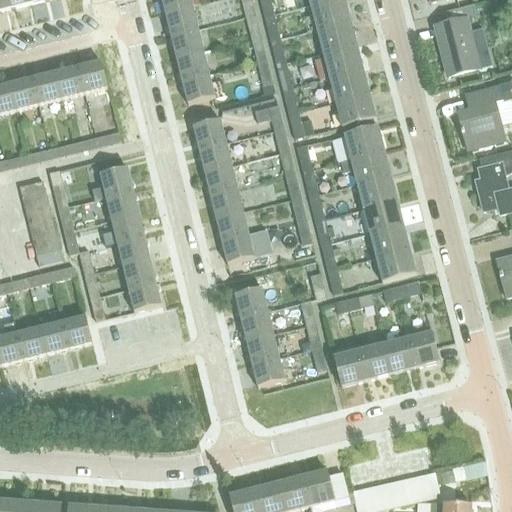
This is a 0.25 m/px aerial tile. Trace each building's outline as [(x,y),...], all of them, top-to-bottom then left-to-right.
[(28,0),(2,0),(6,14),(30,7),(28,0)] [(198,0),(161,0),(166,17),(193,11),(201,9),(198,0)] [(257,18),(252,0),(241,0),(247,21),(257,18)] [(270,0),(259,0),(265,21),(275,18),(270,0)] [(345,0),(308,0),(310,9),(345,0)] [(351,25),(345,0),(310,9),(317,33),(351,25)] [(447,27),(436,30),(450,80),(480,72),(492,69),(487,50),(475,53),(467,23),(479,20),(475,8),(444,16),(447,27)] [(199,33),(193,11),(166,17),(172,40),(199,33)] [(257,18),(247,21),(253,44),(263,41),(257,18)] [(275,18),(265,21),(271,45),(281,43),(275,18)] [(358,49),(351,25),(317,33),(323,58),(358,49)] [(204,56),(199,33),(172,40),(177,62),(204,56)] [(269,63),(263,41),(253,44),(258,66),(269,63)] [(287,67),(281,43),(271,45),(277,70),(287,67)] [(358,49),(323,58),(330,82),(364,73),(358,49)] [(204,56),(177,62),(183,85),(210,78),(204,56)] [(269,63),(258,66),(264,90),(275,87),(269,63)] [(78,71),(85,99),(108,93),(101,65),(78,71)] [(287,67),(277,70),(284,94),(294,92),(287,67)] [(85,99),(78,71),(55,77),(62,105),(85,99)] [(370,98),(364,73),(330,82),(336,107),(370,98)] [(55,77),(32,83),(39,110),(62,105),(55,77)] [(210,78),(183,85),(189,108),(216,102),(210,78)] [(511,91),(509,79),(498,82),(500,90),(502,96),(510,94),(511,93),(511,91)] [(39,110),(32,83),(10,88),(17,116),(39,110)] [(0,120),(17,116),(10,88),(0,90),(0,120)] [(511,103),(510,94),(502,96),(500,90),(466,98),(470,113),(458,117),(469,155),(506,146),(496,108),(511,104),(511,103)] [(300,116),(294,92),(284,94),(290,119),(300,116)] [(370,98),(336,107),(342,132),(377,123),(370,98)] [(276,136),(286,134),(280,110),(256,115),(259,127),(273,124),(276,136)] [(300,116),(290,119),(296,143),(316,138),(312,123),(302,126),(300,116)] [(200,155),(227,148),(221,125),(194,131),(200,155)] [(351,164),(385,155),(379,130),(344,139),(351,164)] [(291,156),(286,134),(276,136),(281,159),(291,156)] [(243,135),(242,146),(266,148),(267,137),(243,135)] [(119,136),(95,142),(98,152),(121,146),(119,136)] [(95,142),(73,148),(75,157),(98,152),(95,142)] [(73,148),(50,153),(52,163),(75,157),(73,148)] [(227,148),(200,155),(206,178),(233,171),(227,148)] [(304,176),(314,174),(308,149),(298,151),(304,176)] [(52,163),(50,153),(27,159),(30,169),(52,163)] [(385,155),(351,164),(341,167),(344,177),(353,174),(357,189),(392,180),(385,155)] [(297,179),(291,156),(281,159),(287,181),(297,179)] [(511,157),(480,166),(481,172),(479,173),(482,184),(476,185),(484,216),(499,212),(500,219),(511,215),(511,193),(508,194),(506,183),(511,179),(511,157)] [(30,169),(27,159),(5,165),(7,174),(30,169)] [(238,194),(233,171),(206,178),(212,200),(238,194)] [(104,191),(93,194),(96,205),(107,202),(134,195),(130,177),(128,172),(108,177),(101,179),(104,191)] [(320,198),(314,174),(304,176),(310,201),(320,198)] [(297,179),(287,181),(292,204),(303,202),(297,179)] [(398,204),(392,180),(357,189),(363,213),(398,204)] [(23,203),(47,198),(44,187),(20,192),(23,203)] [(59,214),(69,211),(63,188),(53,191),(59,214)] [(238,194),(212,200),(217,223),(244,216),(238,194)] [(134,195),(107,202),(112,225),(140,218),(134,195)] [(47,198),(23,203),(26,215),(49,209),(47,198)] [(326,223),(320,198),(310,201),(316,225),(326,223)] [(308,224),(303,202),(292,204),(298,227),(308,224)] [(404,229),(398,204),(363,213),(370,238),(404,229)] [(52,220),(49,209),(26,215),(29,226),(52,220)] [(69,211),(59,214),(65,237),(74,234),(69,211)] [(250,239),(244,216),(217,223),(223,245),(250,239)] [(115,236),(104,239),(107,250),(118,247),(146,241),(140,218),(112,225),(115,236)] [(52,220),(29,226),(32,237),(55,231),(52,220)] [(326,223),(316,225),(322,250),(332,247),(326,223)] [(308,224),(298,227),(304,250),(314,248),(308,224)] [(404,229),(370,238),(376,262),(411,253),(404,229)] [(55,231),(32,237),(34,248),(58,242),(55,231)] [(80,257),(74,234),(65,237),(70,260),(80,257)] [(250,239),(223,245),(229,269),(256,262),(255,262),(273,257),(268,234),(250,239)] [(151,263),(146,241),(118,247),(124,270),(151,263)] [(58,242),(34,248),(37,259),(60,253),(58,242)] [(332,247),(322,250),(328,274),(338,272),(335,260),(340,258),(339,251),(333,252),(332,247)] [(60,253),(37,259),(40,271),(64,265),(60,253)] [(417,278),(411,253),(376,262),(383,287),(417,278)] [(85,280),(95,277),(89,255),(80,257),(85,280)] [(511,260),(498,264),(501,276),(500,277),(507,303),(511,301),(511,260)] [(151,263),(124,270),(129,293),(157,286),(151,263)] [(50,276),(52,286),(76,280),(74,270),(50,276)] [(344,296),(338,272),(328,274),(335,299),(344,296)] [(50,276),(27,282),(30,292),(52,286),(50,276)] [(100,300),(95,277),(85,280),(91,302),(100,300)] [(322,278),(312,280),(318,304),(327,302),(327,301),(322,278)] [(27,282),(5,287),(7,298),(30,292),(27,282)] [(163,309),(157,286),(129,293),(135,316),(163,309)] [(407,289),(395,292),(398,303),(409,300),(407,289)] [(398,303),(395,292),(384,295),(386,306),(398,303)] [(241,323),(269,316),(263,293),(235,299),(241,323)] [(373,298),(347,304),(350,315),(375,309),(373,298)] [(97,326),(106,324),(100,300),(91,302),(97,326)] [(350,315),(347,304),(337,307),(340,318),(350,315)] [(307,330),(317,328),(311,306),(302,308),(307,330)] [(269,316),(241,323),(247,345),(275,338),(269,316)] [(62,326),(69,354),(93,348),(86,320),(62,326)] [(69,354),(62,326),(40,331),(47,359),(69,354)] [(24,365),(17,337),(15,328),(5,331),(7,340),(0,341),(0,364),(1,371),(24,365)] [(317,328),(307,330),(313,353),(322,351),(317,328)] [(47,359),(40,331),(17,337),(24,365),(47,359)] [(432,336),(408,342),(415,372),(440,366),(432,336)] [(280,361),(275,338),(247,345),(252,368),(280,361)] [(408,342),(384,348),(391,378),(415,372),(408,342)] [(391,378),(384,348),(360,354),(367,384),(391,378)] [(322,351),(313,353),(319,376),(328,374),(322,351)] [(367,384),(360,354),(335,360),(343,390),(367,384)] [(286,384),(280,361),(252,368),(258,391),(286,384)] [(328,475),(303,481),(310,511),(323,511),(323,508),(335,505),(328,475)] [(455,485),(453,475),(443,477),(445,487),(455,485)] [(436,477),(424,480),(430,503),(441,500),(436,477)] [(424,480),(412,482),(418,506),(430,503),(424,480)] [(303,481),(279,487),(285,511),(307,511),(310,511),(303,481)] [(418,506),(412,482),(401,485),(406,509),(418,506)] [(406,509),(401,485),(389,488),(394,511),(406,509)] [(285,511),(279,487),(255,493),(260,511),(285,511)] [(389,488),(377,490),(382,511),(390,511),(394,511),(389,488)] [(382,511),(377,490),(366,493),(369,511),(382,511)] [(260,511),(255,493),(231,499),(233,511),(260,511)] [(369,511),(366,493),(354,496),(357,511),(369,511)] [(11,511),(12,504),(0,503),(0,511),(11,511)]
